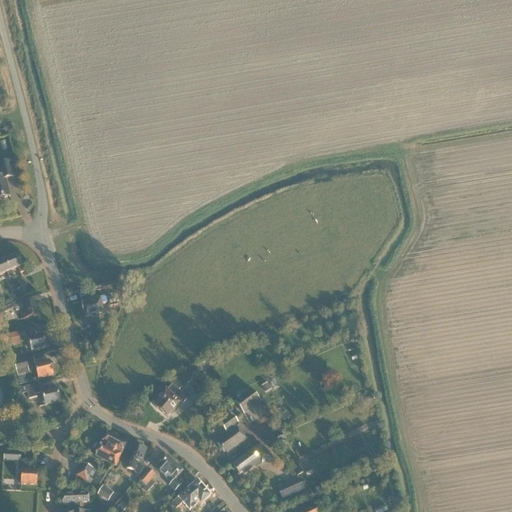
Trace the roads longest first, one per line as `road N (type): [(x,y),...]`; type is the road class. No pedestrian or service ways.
road 1 (unclassified): [(35,241),(35,155),(0,16)]
road 2 (tertiary): [(240,511),(187,453),(99,413),(88,398)]
road 3 (tertiary): [(88,398),(48,254),(35,241)]
road 4 (residential): [(51,511),(58,440),(88,398)]
